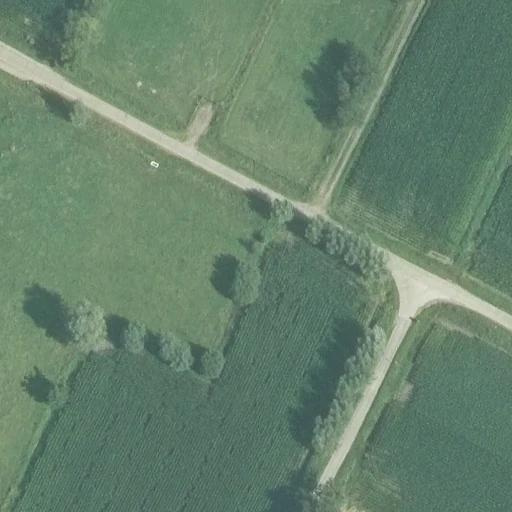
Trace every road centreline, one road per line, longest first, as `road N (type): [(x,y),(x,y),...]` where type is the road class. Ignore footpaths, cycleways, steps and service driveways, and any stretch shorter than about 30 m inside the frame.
road 1 (unclassified): [(421,281),(0,56)]
road 2 (unclassified): [(309,511),(421,281)]
